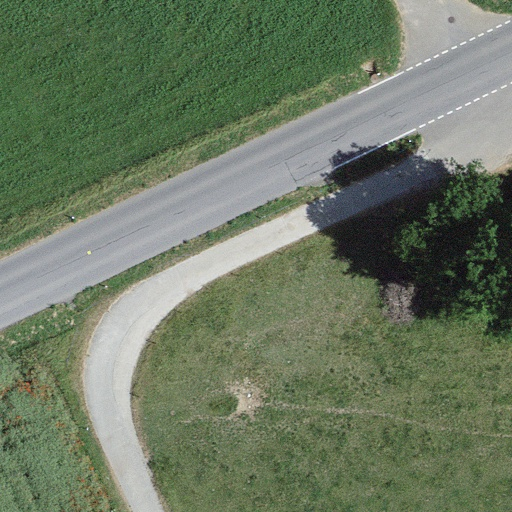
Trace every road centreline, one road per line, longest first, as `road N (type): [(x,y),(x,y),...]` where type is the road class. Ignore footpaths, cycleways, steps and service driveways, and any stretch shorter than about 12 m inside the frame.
road 1 (unclassified): [(463,76),(461,160),(180,286),(123,332),(105,398),(150,511)]
road 2 (tertiary): [(0,304),(463,76)]
